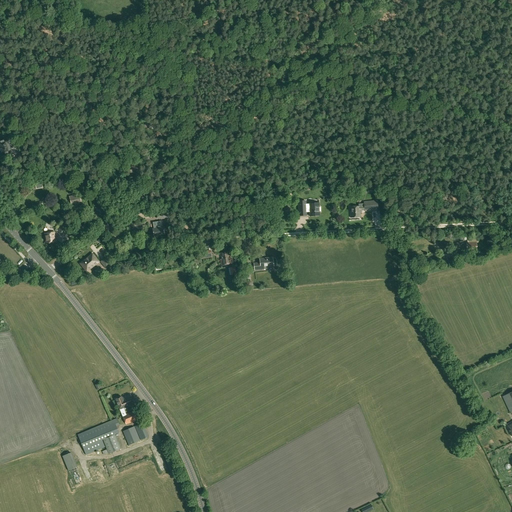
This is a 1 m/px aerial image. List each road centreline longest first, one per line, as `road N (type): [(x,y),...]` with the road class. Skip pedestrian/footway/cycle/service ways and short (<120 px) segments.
road 1 (track): [(146,252),(232,237),(498,223)]
road 2 (tertiary): [(202,511),(167,423),(48,271)]
road 3 (track): [(184,159),(295,69)]
